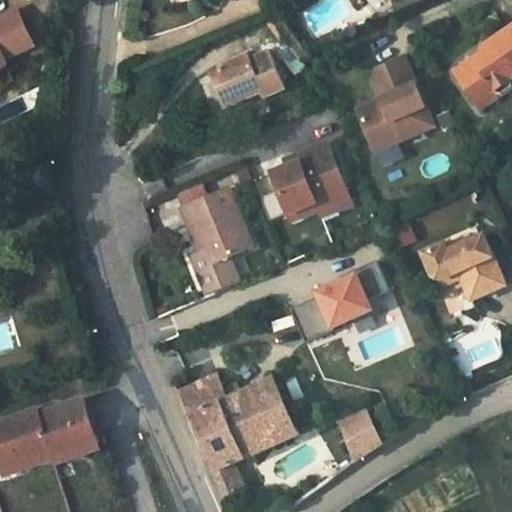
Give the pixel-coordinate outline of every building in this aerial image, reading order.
[(0,76),(12,64),(10,59),(39,44),(22,9),(0,19),(0,76)] [(460,77),(479,103),(497,91),(499,94),(504,95),(511,89),(511,28),(482,49),(488,57),(490,61),(483,67),(481,62),(460,77)] [(250,54),(213,70),(229,106),(265,91),(267,96),(288,87),(272,50),(252,58),(250,54)] [(433,126),(404,57),(377,69),(372,81),(380,101),(356,111),(374,151),(433,126)] [(488,57),(481,62),(483,67),(490,61),(488,57)] [(484,110),(504,95),(499,94),(497,91),(479,103),(484,110)] [(319,201),(323,209),(337,203),(340,209),(354,204),(328,145),(299,157),(301,162),(288,168),(276,173),(292,213),(319,201)] [(286,163),(288,168),(301,162),(299,157),(286,163)] [(182,208),(189,225),(198,221),(208,245),(200,249),(191,252),(208,295),(215,292),(241,281),(231,257),(255,246),(237,205),(227,209),(220,192),(182,208)] [(319,201),(292,213),(295,221),(323,209),(319,201)] [(337,203),(323,209),(326,215),(340,209),(337,203)] [(198,221),(189,225),(200,249),(208,245),(198,221)] [(464,274),(463,277),(473,299),(505,285),(483,235),(453,248),(450,240),(424,251),(435,275),(440,276),(462,269),(464,274)] [(373,310),(369,300),(391,291),(377,261),(355,271),(357,275),(342,282),(318,292),(320,297),(292,309),(307,343),(337,330),(335,326),(373,310)] [(439,286),(463,277),(464,274),(462,269),(440,276),(435,275),(439,286)] [(357,275),(355,271),(340,277),(342,282),(357,275)] [(492,323),(453,341),(469,374),(507,355),(492,323)] [(212,373),(176,390),(189,419),(194,417),(193,414),(225,400),(212,373)] [(297,425),(272,378),(225,400),(193,414),(194,417),(218,469),(213,471),(225,499),(242,491),(241,488),(231,465),(236,463),(250,457),(236,427),(264,414),(278,444),(301,434),(297,425)] [(0,421),(0,458),(4,469),(52,453),(53,459),(98,443),(91,422),(83,398),(39,414),(37,409),(0,421)] [(343,423),(358,461),(372,452),(385,444),(369,411),(343,423)] [(250,457),(278,444),(264,414),(236,427),(250,457)] [(98,443),(53,459),(55,465),(100,449),(98,443)] [(52,453),(4,469),(6,476),(53,459),(52,453)] [(246,486),(236,463),(231,465),(241,488),(246,486)]
